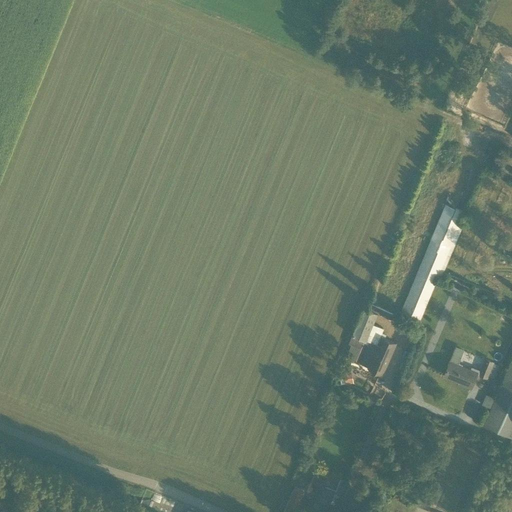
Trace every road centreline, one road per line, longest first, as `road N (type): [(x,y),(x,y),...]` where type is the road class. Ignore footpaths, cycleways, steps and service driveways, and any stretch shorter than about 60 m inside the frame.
road 1 (track): [(511,139),(179,0)]
road 2 (unclassified): [(212,511),(0,426)]
road 3 (unknown): [(337,511),(387,402),(417,401),(468,420)]
